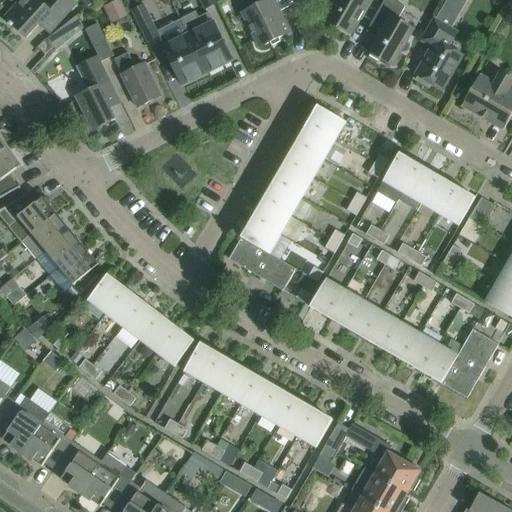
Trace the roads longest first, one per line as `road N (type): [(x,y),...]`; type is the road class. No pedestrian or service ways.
road 1 (residential): [(469,450),(183,278)]
road 2 (residential): [(301,67),(79,172)]
road 3 (residential): [(183,278),(301,67)]
road 4 (residential): [(511,169),(332,64),(301,67)]
road 5 (residential): [(183,278),(79,172)]
road 6 (residential): [(79,172),(0,59)]
